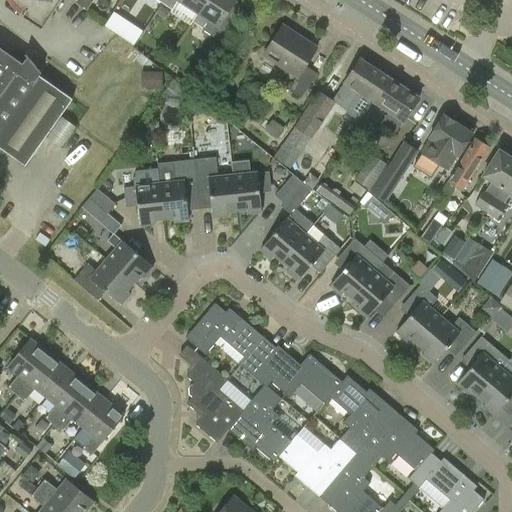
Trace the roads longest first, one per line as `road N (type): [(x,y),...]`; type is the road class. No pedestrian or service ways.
road 1 (residential): [(123,362),(201,275),(226,267),(288,321),(365,353),(504,471),(509,511)]
road 2 (secondary): [(511,97),(360,0)]
road 3 (residential): [(123,362),(0,262)]
road 4 (residential): [(295,511),(231,465),(157,467)]
road 5 (residential): [(157,467),(159,400),(123,362)]
